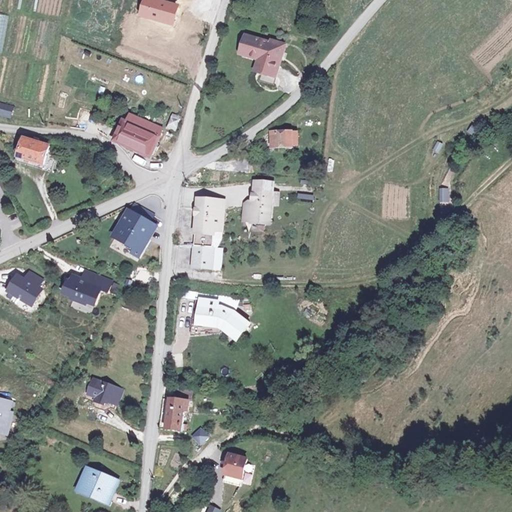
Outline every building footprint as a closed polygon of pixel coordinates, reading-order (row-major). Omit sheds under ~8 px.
[(0,52),(2,52),(8,15),(0,13),(0,52)] [(287,49),(253,37),(246,55),(268,62),(263,74),(265,75),(263,82),(276,87),(278,79),(276,79),(287,49)] [(152,115),(139,110),(133,125),(123,120),(114,143),(151,158),(154,149),(156,142),(161,127),(149,122),(152,115)] [(182,121),(173,118),(169,129),(177,132),(182,121)] [(470,125),(468,134),(476,136),(479,128),(470,125)] [(291,144),(292,131),(273,131),(273,144),(291,144)] [(21,139),(18,159),(46,166),(49,156),(47,156),(45,155),(46,153),(47,152),(48,146),(37,143),(37,140),(33,139),(32,142),(21,139)] [(440,153),(443,145),(437,142),(433,150),(440,153)] [(55,155),(47,152),(46,153),(45,155),(47,156),(49,156),(46,166),(18,159),(16,166),(48,174),(55,155)] [(328,158),(327,171),(337,172),(339,160),(328,158)] [(274,183),(255,181),(254,191),(273,193),(274,183)] [(273,193),(254,191),(253,206),(245,205),(244,218),(252,219),(252,221),(271,222),(272,203),(273,193)] [(199,200),(198,208),(217,209),(216,230),(223,231),(225,201),(199,200)] [(128,212),(127,211),(114,237),(134,248),(131,255),(138,259),(148,240),(142,237),(149,223),(148,223),(151,216),(132,206),(128,212)] [(217,209),(198,208),(194,267),(213,268),(216,233),(216,230),(217,209)] [(15,277),(6,292),(30,307),(39,292),(35,289),(40,281),(27,273),(22,281),(15,277)] [(84,274),(80,282),(89,285),(92,277),(84,274)] [(92,306),(98,290),(105,292),(108,284),(92,277),(89,285),(80,282),(72,278),(69,284),(67,284),(62,295),(72,298),(71,300),(83,305),(84,303),(92,306)] [(191,301),(192,291),(180,290),(178,300),(191,301)] [(237,297),(192,291),(191,301),(194,301),(201,302),(198,322),(207,324),(221,325),(239,336),(250,319),(236,310),(237,297)] [(206,333),(207,324),(198,322),(201,302),(194,301),(189,331),(206,333)] [(84,396),(114,408),(121,388),(103,381),(102,385),(90,381),(84,396)] [(171,400),(167,431),(182,433),(184,413),(186,406),(192,407),(194,394),(179,388),(176,401),(171,400)] [(8,402),(0,399),(0,417),(1,411),(6,412),(8,402)] [(167,431),(171,400),(163,399),(159,431),(167,431)] [(198,427),(191,436),(203,445),(209,436),(198,427)] [(231,457),(225,475),(242,479),(247,462),(231,457)] [(118,484),(89,471),(79,493),(108,506),(118,484)]
